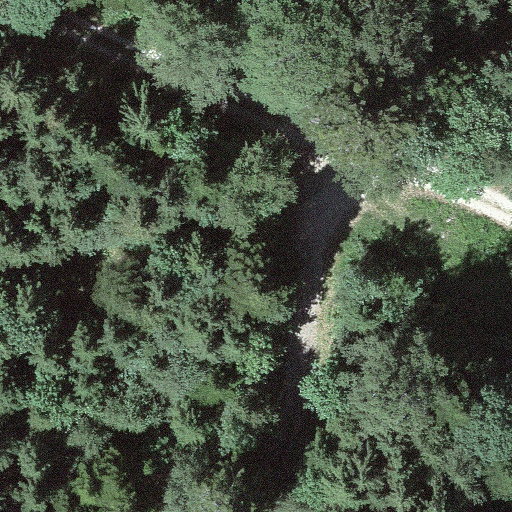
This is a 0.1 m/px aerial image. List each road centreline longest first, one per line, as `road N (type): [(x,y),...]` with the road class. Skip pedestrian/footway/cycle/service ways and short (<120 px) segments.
road 1 (track): [(301,136),(304,240),(284,319),(208,511)]
road 2 (track): [(22,0),(301,136)]
road 3 (track): [(511,208),(301,136)]
road 4 (track): [(301,136),(255,0)]
